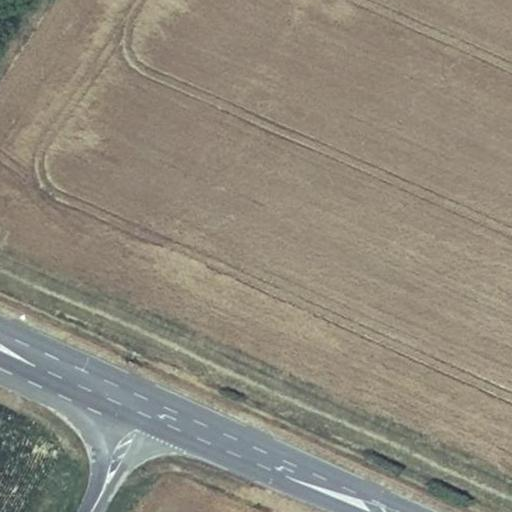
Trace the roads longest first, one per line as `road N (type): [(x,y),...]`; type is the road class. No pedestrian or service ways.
road 1 (tertiary): [(415,511),(0,324)]
road 2 (tertiary): [(0,360),(347,511)]
